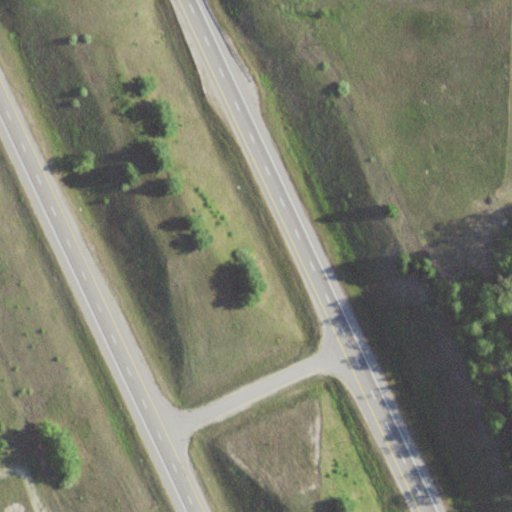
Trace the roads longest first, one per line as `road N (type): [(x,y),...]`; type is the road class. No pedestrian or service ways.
road 1 (motorway): [(439,511),(199,0)]
road 2 (motorway): [(0,94),(198,511)]
